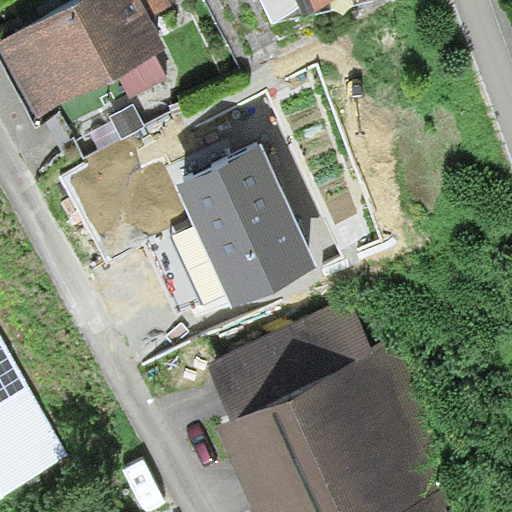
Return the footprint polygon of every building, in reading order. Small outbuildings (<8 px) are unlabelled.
[(77,0),(0,40),(40,118),(170,50),(151,13),(168,4),(165,0),(77,0)] [(300,0),(308,14),(334,0),(300,0)] [(315,263),(259,147),(179,185),(234,302),(315,263)] [(218,370),(239,419),(381,356),(357,309),(218,370)] [(0,494),(70,456),(0,328),(0,494)] [(239,419),(222,426),(260,511),(457,511),(387,353),(381,356),(239,419)]
